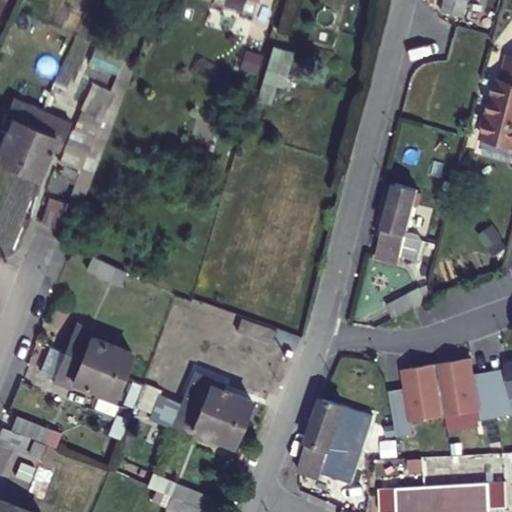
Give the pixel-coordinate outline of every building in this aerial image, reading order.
[(443,0),(441,8),(452,11),(455,0),(443,0)] [(455,0),(452,11),(463,14),(467,0),(455,0)] [(268,109),(283,55),(263,49),(248,104),(268,109)] [(495,112),(490,111),(484,132),(511,139),(511,53),(511,54),(505,78),(495,112)] [(22,95),(18,105),(0,147),(0,160),(16,167),(51,86),(21,74),(13,92),(22,95)] [(500,76),(490,111),(495,112),(505,78),(500,76)] [(51,86),(16,167),(39,177),(61,124),(65,114),(73,118),(81,99),(51,86)] [(9,102),(18,105),(22,95),(13,92),(9,102)] [(65,114),(61,124),(69,128),(73,118),(65,114)] [(62,178),(74,182),(79,170),(67,165),(62,178)] [(398,260),(415,187),(393,182),(376,254),(398,260)] [(37,221),(52,226),(61,203),(47,197),(37,221)] [(126,269),(91,254),(86,265),(122,280),(126,269)] [(394,315),(428,301),(422,287),(388,301),(394,315)] [(259,337),(263,325),(226,314),(223,326),(259,337)] [(164,334),(185,342),(192,324),(171,316),(164,334)] [(63,349),(121,373),(130,350),(91,335),(94,328),(75,320),(63,349)] [(121,373),(63,349),(52,379),(71,387),(73,381),(112,397),(121,373)] [(479,353),(410,364),(413,383),(415,395),(418,416),(487,406),(483,382),(481,369),(479,353)] [(511,364),(481,369),(483,382),(500,379),(511,377),(511,364)] [(210,381),(213,374),(194,367),(183,397),(242,420),(250,397),(221,386),(210,381)] [(210,381),(221,386),(224,378),(213,374),(210,381)] [(511,377),(500,379),(505,413),(511,411),(511,377)] [(483,382),(487,406),(488,416),(505,413),(500,379),(483,382)] [(415,395),(413,383),(397,385),(399,398),(415,395)] [(418,416),(415,395),(399,398),(404,431),(420,428),(418,416)] [(191,427),(202,432),(233,443),(242,420),(183,397),(171,426),(189,433),(191,427)] [(322,400),(299,469),(322,477),(345,407),(322,400)] [(11,428),(33,437),(46,443),(51,430),(16,417),(11,428)] [(28,440),(1,427),(0,429),(0,440),(23,451),(28,440)] [(200,437),(202,432),(191,427),(189,433),(200,437)] [(46,443),(33,437),(29,450),(42,455),(46,443)] [(363,448),(350,444),(339,480),(352,484),(363,448)] [(455,455),(440,456),(441,479),(457,478),(455,455)] [(441,479),(440,456),(428,456),(430,479),(441,479)] [(180,499),(205,509),(210,495),(174,481),(168,494),(180,499)] [(442,488),(443,511),(489,511),(489,506),(506,505),(504,484),(442,488)] [(443,511),(442,488),(383,491),(383,511),(443,511)] [(168,494),(164,506),(175,511),(180,499),(168,494)] [(0,511),(18,511),(20,509),(0,500),(0,511)]
